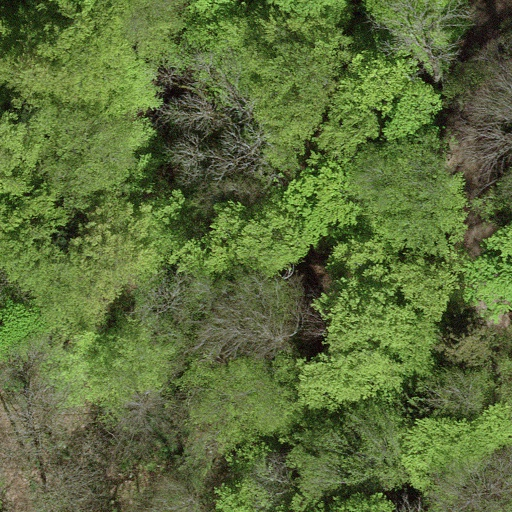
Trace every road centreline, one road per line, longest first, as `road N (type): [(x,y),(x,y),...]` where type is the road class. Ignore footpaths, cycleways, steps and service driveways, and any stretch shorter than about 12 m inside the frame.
road 1 (track): [(385,0),(348,101),(301,511)]
road 2 (track): [(511,511),(479,95),(497,0)]
